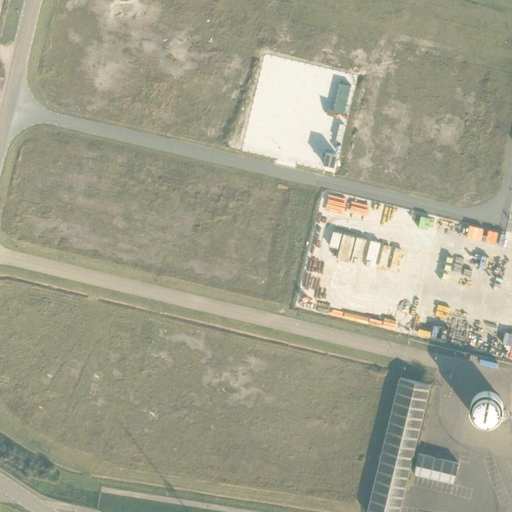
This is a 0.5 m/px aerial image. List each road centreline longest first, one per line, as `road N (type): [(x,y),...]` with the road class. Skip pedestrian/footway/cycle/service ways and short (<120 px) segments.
road 1 (unclassified): [(511,376),(0,257)]
road 2 (unclassified): [(499,223),(7,107)]
